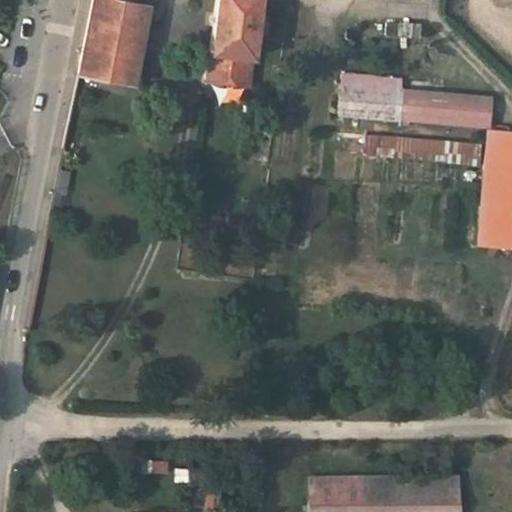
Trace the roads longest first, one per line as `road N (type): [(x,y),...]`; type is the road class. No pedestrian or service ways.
road 1 (unclassified): [(0,423),(511,430)]
road 2 (track): [(38,424),(132,293),(174,198),(191,88),(176,8)]
road 3 (unclassified): [(63,0),(0,391)]
road 4 (track): [(482,430),(483,382),(511,293)]
road 5 (track): [(511,102),(414,0)]
